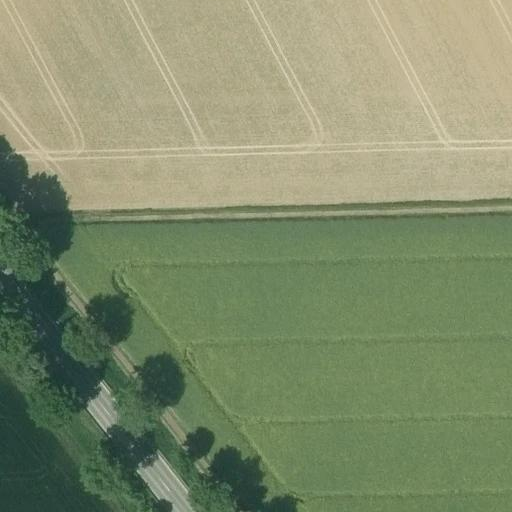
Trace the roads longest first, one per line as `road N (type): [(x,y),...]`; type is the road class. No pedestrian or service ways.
road 1 (track): [(0,184),(39,233),(511,220)]
road 2 (track): [(252,511),(39,233)]
road 3 (secondary): [(182,511),(0,278)]
road 4 (track): [(121,511),(0,356)]
